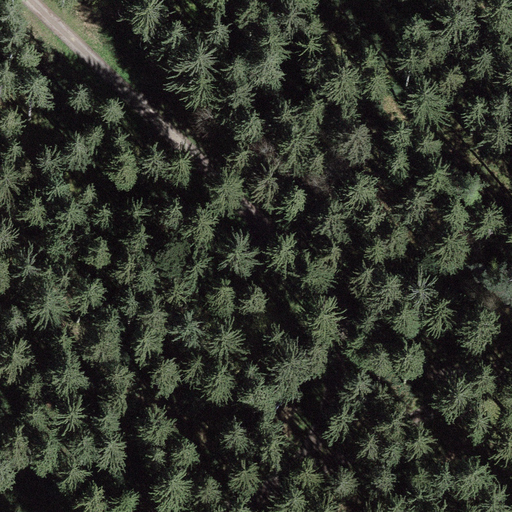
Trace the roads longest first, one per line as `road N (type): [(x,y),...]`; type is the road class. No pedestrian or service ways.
road 1 (track): [(29,0),(415,366),(501,373)]
road 2 (track): [(219,511),(501,373)]
road 3 (track): [(326,287),(299,474)]
